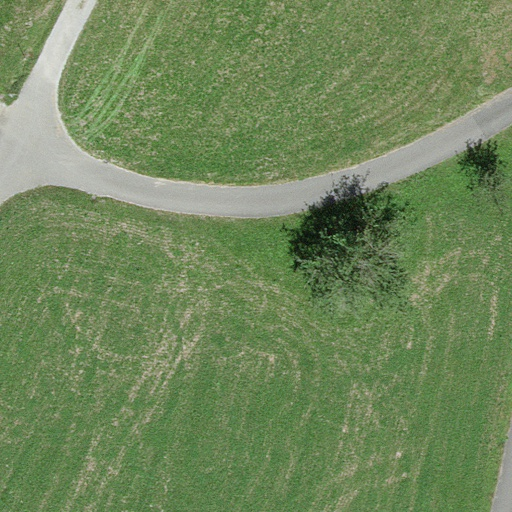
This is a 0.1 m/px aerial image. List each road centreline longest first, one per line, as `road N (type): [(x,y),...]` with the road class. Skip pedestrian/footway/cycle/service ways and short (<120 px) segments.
road 1 (residential): [(511,103),(469,131),(345,183),(252,200),(163,197),(2,142)]
road 2 (track): [(2,142),(79,0)]
